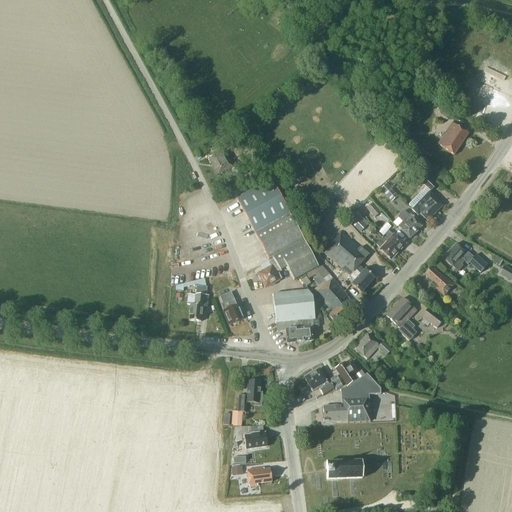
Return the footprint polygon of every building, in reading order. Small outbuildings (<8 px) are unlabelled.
[(437,110),(440,112),(453,122),(459,115),(442,103),(437,110)] [(410,127),(405,123),(397,133),(402,137),(410,127)] [(454,155),(468,134),(452,123),(438,144),(454,155)] [(213,156),(222,151),(219,145),(210,150),(213,156)] [(226,170),(233,166),(225,151),(218,155),(210,159),(217,175),(226,170)] [(246,176),(240,165),(230,170),(236,181),(246,176)] [(420,181),(426,187),(430,191),(430,192),(436,186),(426,176),(420,181)] [(294,280),(305,274),(318,266),(291,218),(272,181),(271,180),(257,188),(250,192),(247,193),(236,199),(256,237),(257,237),(270,261),(273,259),(280,272),(281,271),(287,268),(294,280)] [(387,184),(380,189),(391,202),(398,196),(387,184)] [(429,193),(430,191),(426,187),(419,194),(408,205),(413,209),(412,210),(418,216),(420,214),(427,221),(442,206),(429,193)] [(373,203),(366,209),(374,218),(380,213),(373,203)] [(346,219),(360,233),(369,225),(356,211),(353,214),(352,213),(346,219)] [(397,218),(402,222),(398,227),(409,239),(422,227),(410,214),(409,215),(404,211),(397,218)] [(382,238),(398,252),(406,244),(394,234),(393,235),(388,231),(382,238)] [(359,248),(341,233),(328,247),(327,247),(322,252),(355,281),(351,285),(361,294),(374,279),(365,270),(360,275),(355,271),(369,255),(360,247),(359,248)] [(391,261),(398,252),(382,238),(376,245),(380,249),(379,250),(391,261)] [(457,244),(443,259),(458,272),(462,266),(461,265),(464,262),(467,265),(469,263),(472,260),(471,260),(468,257),(470,255),(467,252),(467,253),(467,252),(457,244)] [(487,266),(476,255),(473,258),(471,260),(472,260),(469,263),(480,273),(487,266)] [(273,259),(270,261),(268,262),(260,266),(263,271),(257,274),(265,288),(279,281),(279,280),(281,279),(278,273),(280,272),(273,259)] [(444,296),(454,285),(441,273),(439,275),(431,267),(424,275),(433,282),(431,284),(436,289),(444,296)] [(511,272),(504,267),(500,274),(509,280),(511,277),(511,272)] [(300,279),(306,287),(311,284),(304,275),(300,279)] [(331,277),(314,290),(316,293),(330,309),(329,310),(332,313),(329,316),(336,325),(351,312),(342,300),(343,299),(345,298),(347,296),(331,277)] [(187,305),(190,305),(188,321),(201,322),(202,307),(207,307),(208,296),(207,296),(207,287),(196,287),(195,296),(188,295),(187,305)] [(312,320),(315,320),(312,298),(307,291),(272,295),(275,324),(276,324),(277,332),(285,331),(287,344),(313,341),(311,328),(313,328),(312,320)] [(220,297),(223,303),(220,304),(223,311),(229,325),(243,320),(237,305),(236,306),(231,292),(220,297)] [(395,324),(400,328),(397,331),(409,342),(416,333),(412,329),(414,327),(408,321),(416,312),(411,307),(412,307),(403,299),(386,317),(395,325),(395,324)] [(428,308),(421,318),(436,329),(444,319),(428,308)] [(367,360),(378,348),(387,356),(393,350),(383,341),(379,346),(367,335),(355,348),(367,360)] [(347,386),(356,380),(353,376),(358,373),(351,362),(346,365),(344,362),(335,369),(347,386)] [(312,392),(319,388),(323,395),(334,389),(331,383),(328,385),(319,369),(304,378),(312,392)] [(334,424),(370,422),(368,396),(380,395),(380,390),(367,374),(348,387),(340,390),(341,406),(322,407),(323,423),(334,423),(334,424)] [(241,427),(243,413),(245,413),(246,403),(255,404),(255,406),(261,407),(262,393),(259,393),(260,382),(247,381),(246,396),(238,396),(237,412),(233,411),(231,426),(241,427)] [(251,435),(250,427),(234,428),(233,442),(244,441),(245,450),(267,447),(265,433),(251,435)] [(327,480),(362,479),(362,461),(326,462),(327,480)] [(241,467),(232,468),(233,476),(242,475),(241,467)] [(257,484),(272,482),(270,469),(264,470),(263,468),(246,471),(249,487),(257,486),(257,484)]
